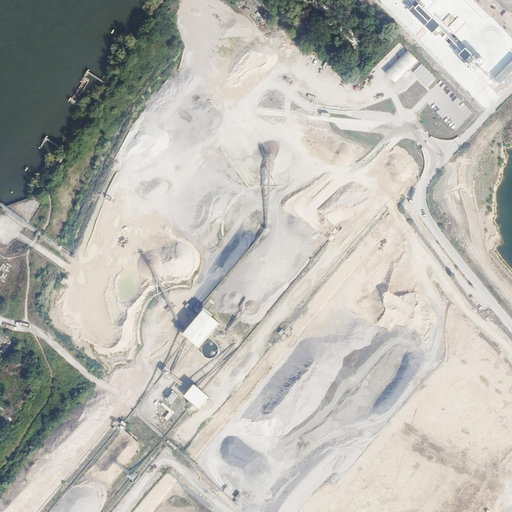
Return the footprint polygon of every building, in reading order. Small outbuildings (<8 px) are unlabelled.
[(301,16),(294,24),(310,35),(316,27),(301,16)] [(410,58),(401,48),(379,71),(388,80),(410,58)] [(323,77),(321,80),(323,81),(330,72),(325,67),(319,74),(323,77)] [(433,80),(419,67),(414,73),(417,75),(414,78),(425,88),(433,80)] [(172,101),(164,110),(181,124),(185,119),(176,111),(179,107),(172,101)] [(189,122),(186,127),(198,134),(201,134),(202,130),(202,129),(199,128),(202,123),(205,125),(206,122),(210,115),(210,113),(202,112),(201,111),(192,110),(198,113),(197,117),(196,118),(187,117),(187,121),(189,122)] [(370,128),(365,122),(362,124),(367,130),(360,136),(363,140),(374,130),(372,127),(370,128)] [(419,139),(411,131),(408,134),(416,142),(419,139)] [(218,323),(202,310),(182,334),(198,348),(218,323)] [(193,385),(184,396),(198,409),(208,397),(193,385)] [(166,398),(173,391),(170,389),(164,396),(166,398)] [(173,391),(167,400),(172,404),(178,395),(173,391)] [(173,415),(175,412),(163,403),(161,406),(173,415)] [(361,418),(331,451),(341,460),(384,411),(377,405),(364,420),(361,418)] [(238,502),(243,496),(240,493),(234,499),(238,502)]
